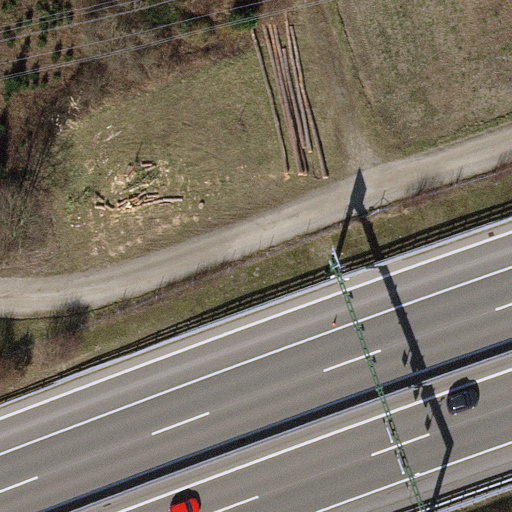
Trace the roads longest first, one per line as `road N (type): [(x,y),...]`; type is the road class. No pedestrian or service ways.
road 1 (motorway): [(511,306),(0,492)]
road 2 (track): [(0,299),(35,305),(511,150)]
road 3 (motorway): [(222,511),(511,406)]
road 4 (track): [(376,194),(314,0)]
